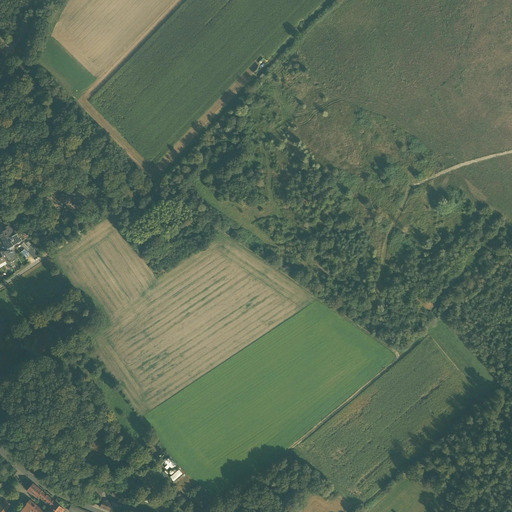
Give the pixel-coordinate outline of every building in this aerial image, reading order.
[(3,239),(4,241),(12,236),(16,234),(13,231),(14,230),(11,224),(5,228),(6,229),(4,231),(0,233),(0,235),(2,239),(3,239)] [(16,235),(16,234),(12,236),(16,244),(22,241),(16,235)] [(4,244),(7,249),(14,245),(16,244),(12,236),(4,241),(5,243),(4,244)] [(21,245),(27,251),(30,249),(31,248),(29,247),(26,244),(24,242),(21,245)] [(17,249),(14,245),(7,249),(6,249),(9,255),(6,256),(10,263),(18,258),(14,251),(17,249)] [(31,248),(30,249),(37,255),(38,256),(40,254),(31,246),(29,247),(31,248)] [(34,258),(37,255),(30,249),(27,251),(34,258)] [(6,263),(9,269),(12,267),(10,263),(6,256),(3,251),(0,252),(5,261),(6,263)] [(0,326),(7,337),(12,334),(2,318),(0,315),(0,326)] [(37,348),(40,353),(51,345),(47,340),(49,338),(44,332),(38,337),(43,344),(37,348)] [(14,337),(17,342),(22,339),(19,334),(14,337)] [(176,470),(177,469),(168,457),(164,461),(167,464),(164,466),(170,474),(175,470),(176,470)] [(128,467),(129,470),(139,463),(138,461),(128,467)] [(177,469),(169,477),(176,483),(184,474),(177,469)] [(37,497),(39,495),(42,491),(33,483),(28,489),(33,494),(37,497)] [(93,491),(98,496),(103,491),(98,486),(93,491)] [(146,495),(142,500),(152,504),(154,498),(146,495)] [(25,504),(26,505),(31,510),(34,511),(61,511),(63,510),(64,509),(56,502),(49,496),(45,500),(45,501),(51,506),(45,511),(44,511),(30,499),(25,504)] [(112,505),(117,507),(119,502),(116,500),(116,499),(115,499),(115,500),(113,499),(112,502),(111,504),(112,505)] [(0,511),(4,511),(10,505),(5,500),(0,505),(0,511)] [(112,505),(111,504),(108,503),(103,501),(100,506),(109,511),(112,506),(112,505)]
